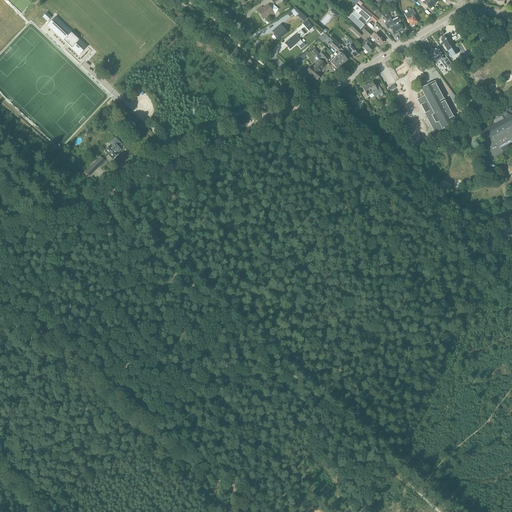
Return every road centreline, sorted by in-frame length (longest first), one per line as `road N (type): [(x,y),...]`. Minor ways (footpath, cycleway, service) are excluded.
road 1 (track): [(442,511),(95,198)]
road 2 (unknown): [(511,287),(392,173),(349,159),(177,0)]
road 3 (track): [(0,233),(281,113)]
road 4 (residential): [(315,94),(463,10)]
road 5 (tertiary): [(315,94),(208,0)]
